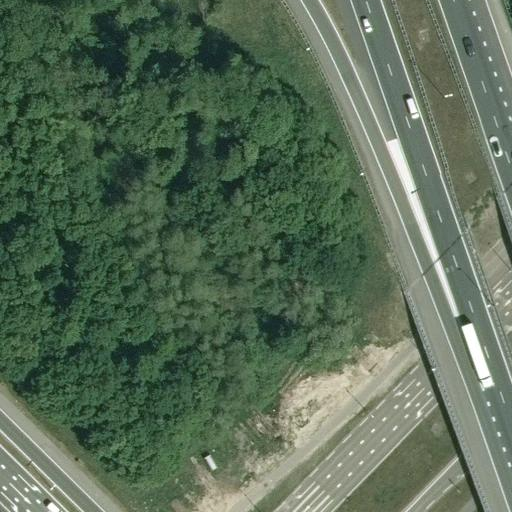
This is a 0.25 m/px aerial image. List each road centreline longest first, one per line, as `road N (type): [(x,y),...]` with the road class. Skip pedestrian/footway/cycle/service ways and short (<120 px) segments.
road 1 (motorway): [(309,0),(428,270),(500,390)]
road 2 (motorway): [(364,0),(500,390)]
road 3 (secondary): [(511,299),(302,511)]
road 4 (motorway): [(511,172),(452,0)]
road 5 (secondary): [(414,511),(511,411)]
road 6 (motorway): [(92,511),(0,421)]
